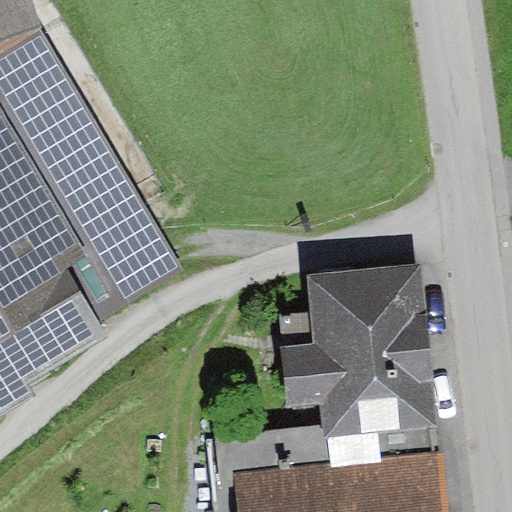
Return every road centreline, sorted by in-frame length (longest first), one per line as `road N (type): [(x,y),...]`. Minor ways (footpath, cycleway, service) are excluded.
road 1 (residential): [(470,194),(253,256),(0,438)]
road 2 (tertiary): [(470,194),(502,511)]
road 3 (tertiary): [(448,0),(470,194)]
